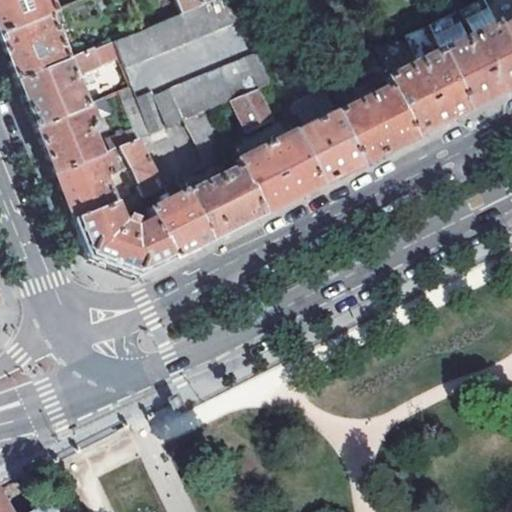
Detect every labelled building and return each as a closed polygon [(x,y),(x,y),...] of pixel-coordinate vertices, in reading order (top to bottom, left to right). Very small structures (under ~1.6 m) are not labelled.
[(0,0),(0,34),(47,15),(52,13),(46,0),(0,0)] [(134,132),(138,141),(151,134),(137,106),(153,99),(167,127),(184,120),(206,165),(215,161),(231,153),(209,108),(227,100),(255,88),(269,82),(227,0),(208,0),(210,3),(179,15),(166,20),(116,40),(118,47),(114,49),(118,59),(131,90),(117,95),(134,132)] [(159,0),(159,4),(166,20),(179,15),(173,0),(159,0)] [(173,0),(179,15),(210,3),(208,0),(173,0)] [(511,0),(496,0),(486,5),(491,17),(511,6),(511,0)] [(47,15),(0,34),(0,47),(13,82),(65,61),(47,15)] [(460,27),(455,16),(434,26),(439,37),(460,27)] [(511,20),(496,29),(511,66),(511,20)] [(494,25),(439,52),(466,112),(492,99),(511,88),(511,66),(496,29),(494,25)] [(377,55),(381,65),(407,52),(402,42),(377,55)] [(93,50),(100,67),(118,59),(114,49),(111,43),(93,50)] [(359,57),(366,73),(375,69),(381,65),(377,55),(375,49),(359,57)] [(65,61),(13,82),(32,129),(84,109),(72,78),(100,67),(93,50),(65,61)] [(390,86),(413,138),(439,125),(466,112),(439,52),(387,77),(390,86)] [(366,73),(359,57),(331,71),(339,87),(366,73)] [(381,65),(375,69),(380,80),(387,77),(381,65)] [(390,86),(337,112),(360,165),(385,152),(413,138),(390,86)] [(255,88),(227,100),(245,135),(272,121),(255,88)] [(153,99),(137,106),(151,134),(167,127),(153,99)] [(102,101),(84,109),(32,129),(50,175),(99,156),(90,134),(92,123),(108,117),(102,101)] [(336,110),(294,131),(321,184),(327,181),(360,165),(337,112),(337,111),(336,110)] [(236,163),(239,168),(261,214),(313,188),(321,184),(294,131),(235,161),(236,163)] [(138,141),(134,132),(105,143),(108,152),(117,149),(138,141)] [(133,184),(138,195),(139,197),(156,189),(156,177),(138,141),(117,149),(127,172),(133,184)] [(108,152),(105,153),(114,177),(127,172),(117,149),(108,152)] [(69,222),(114,204),(104,180),(114,177),(105,153),(99,156),(50,175),(69,222)] [(235,161),(231,153),(215,161),(220,171),(236,163),(235,161)] [(182,194),(206,242),(232,229),(261,214),(239,168),(182,194)] [(138,195),(133,184),(124,187),(129,199),(138,195)] [(145,209),(150,220),(169,260),(200,245),(206,242),(182,194),(181,192),(162,201),(160,196),(154,199),(156,204),(145,209)] [(139,197),(138,195),(129,199),(123,201),(128,210),(142,204),(139,197)] [(169,260),(150,220),(137,227),(137,230),(132,233),(130,228),(132,220),(128,219),(126,225),(122,227),(114,204),(69,222),(84,260),(133,278),(169,260)] [(176,395),(165,400),(167,405),(171,412),(178,408),(181,407),(176,395)] [(32,481),(37,478),(40,477),(36,469),(34,466),(27,470),(29,474),(32,481)] [(0,511),(60,511),(56,504),(40,511),(15,511),(2,488),(0,485),(0,511)]
